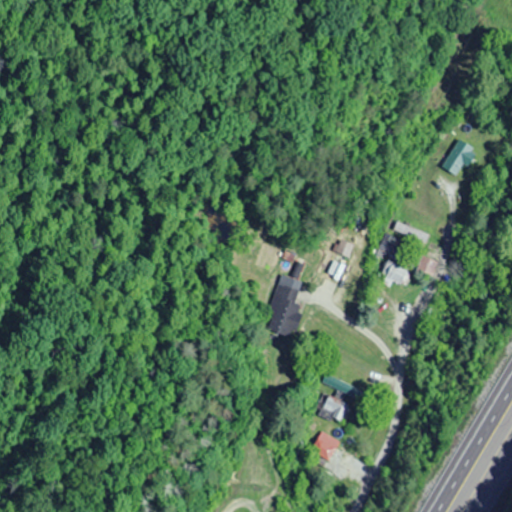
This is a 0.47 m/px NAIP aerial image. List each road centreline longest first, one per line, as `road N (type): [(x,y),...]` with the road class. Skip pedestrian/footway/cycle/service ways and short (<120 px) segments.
road 1 (trunk): [(511,371),(427,511)]
road 2 (residential): [(401,387),(353,511)]
